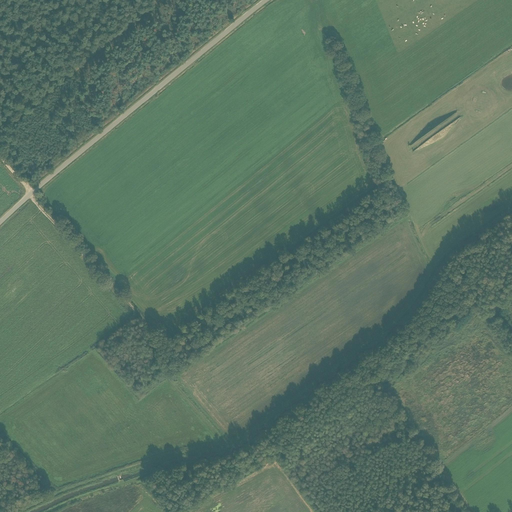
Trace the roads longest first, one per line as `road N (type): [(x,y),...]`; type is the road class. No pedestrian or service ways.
road 1 (track): [(116,472),(225,444),(166,374),(152,331),(31,193)]
road 2 (unclassified): [(0,222),(266,0)]
road 3 (track): [(162,0),(0,135)]
